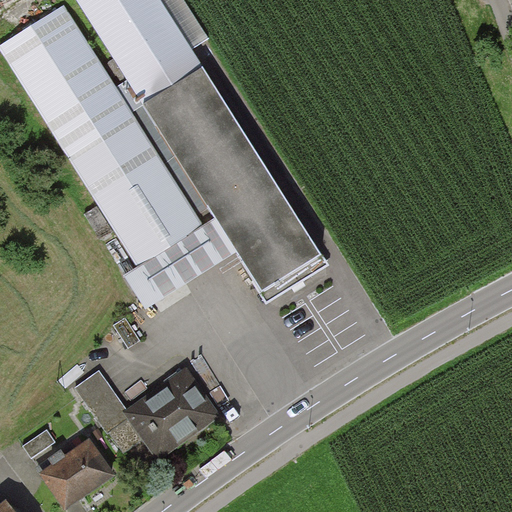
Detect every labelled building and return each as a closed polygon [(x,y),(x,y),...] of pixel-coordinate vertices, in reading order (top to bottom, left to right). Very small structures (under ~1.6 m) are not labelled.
[(180,0),(75,0),(266,306),(327,268),(190,49),(205,39),(180,0)] [(202,231),(61,9),(0,47),(0,50),(140,270),(202,231)] [(188,368),(127,413),(98,372),(76,388),(123,454),(142,440),(158,462),(223,413),(188,368)] [(34,457),(59,441),(50,427),(25,442),(34,457)] [(113,475),(90,442),(37,478),(60,511),(113,475)]
